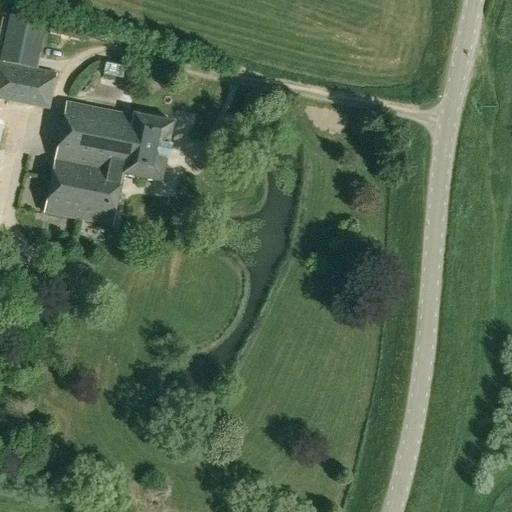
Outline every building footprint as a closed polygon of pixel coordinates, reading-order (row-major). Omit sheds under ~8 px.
[(11,12),(2,70),(0,69),(0,102),(52,111),(58,76),(37,72),(46,18),(11,12)] [(55,163),(123,177),(162,185),(174,124),(134,116),(133,118),(66,105),(55,163)] [(113,228),(123,177),(55,163),(45,214),(113,228)] [(0,406),(12,403),(8,390),(0,392),(0,406)] [(0,443),(17,437),(8,417),(0,421),(0,443)]
